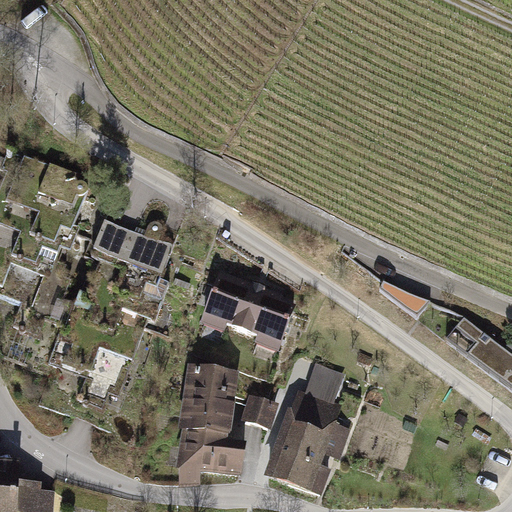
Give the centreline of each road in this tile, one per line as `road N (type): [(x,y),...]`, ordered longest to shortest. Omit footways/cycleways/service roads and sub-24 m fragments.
road 1 (residential): [(36,53),(45,88),(70,124),(380,322),(511,421)]
road 2 (unclassified): [(511,311),(135,130),(36,53)]
road 3 (residential): [(310,511),(272,499),(129,488),(43,448),(0,399)]
